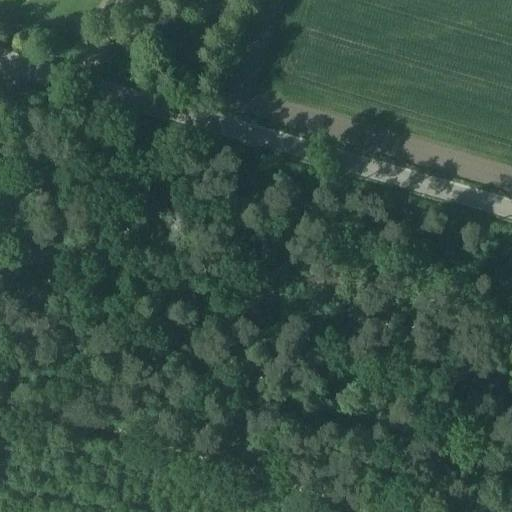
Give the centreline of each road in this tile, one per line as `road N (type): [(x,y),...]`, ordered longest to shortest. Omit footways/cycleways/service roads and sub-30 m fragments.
road 1 (unclassified): [(511,211),(0,58)]
road 2 (track): [(371,511),(0,397)]
road 3 (track): [(0,349),(6,60)]
